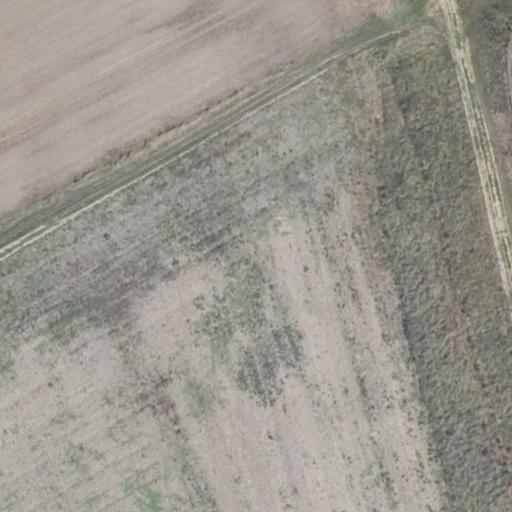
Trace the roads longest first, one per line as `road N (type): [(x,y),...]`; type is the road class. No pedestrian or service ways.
road 1 (track): [(0,250),(301,79),(448,14)]
road 2 (track): [(448,14),(511,289)]
